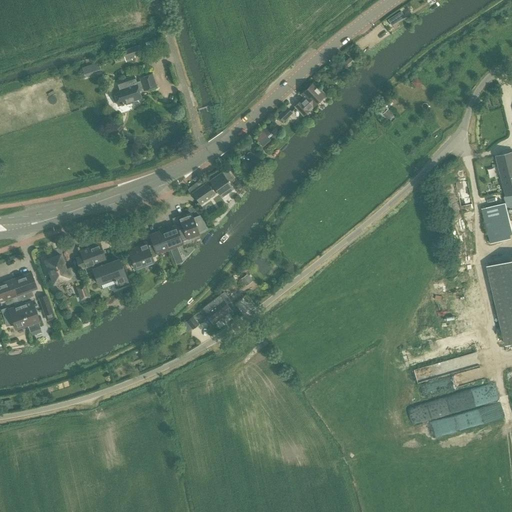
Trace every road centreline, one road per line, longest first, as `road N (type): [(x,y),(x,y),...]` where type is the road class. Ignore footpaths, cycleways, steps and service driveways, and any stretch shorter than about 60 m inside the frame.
road 1 (unclassified): [(511,65),(483,84),(457,142),(297,281),(207,346),(95,396),(0,417)]
road 2 (secondary): [(395,0),(334,42),(205,157)]
road 3 (track): [(480,255),(511,464)]
road 4 (secondary): [(205,157),(17,227)]
road 5 (unclassified): [(156,0),(205,157)]
